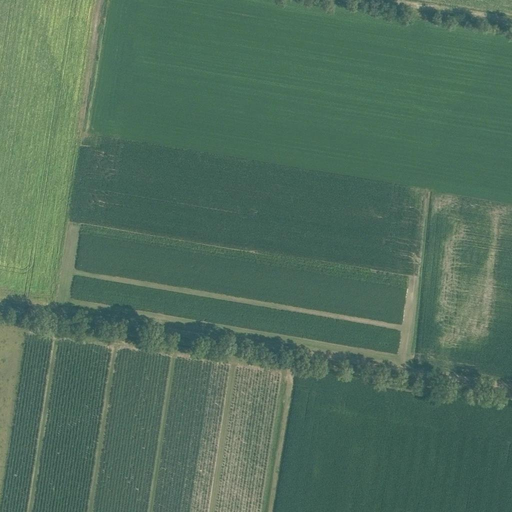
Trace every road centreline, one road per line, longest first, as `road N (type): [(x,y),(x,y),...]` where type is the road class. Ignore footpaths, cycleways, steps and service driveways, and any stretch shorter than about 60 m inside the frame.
road 1 (track): [(297,352),(0,304)]
road 2 (track): [(511,386),(297,352)]
road 3 (track): [(270,511),(297,352)]
road 4 (track): [(366,0),(511,23)]
